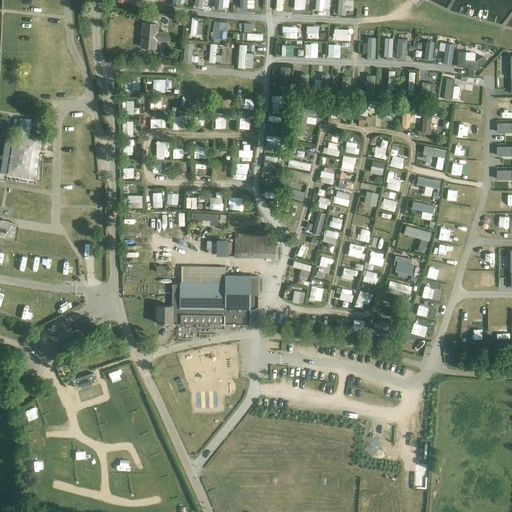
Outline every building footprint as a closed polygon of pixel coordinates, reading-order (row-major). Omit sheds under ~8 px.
[(254,0),(240,0),(240,8),(254,8),(254,0)] [(294,0),(294,9),(305,9),(305,0),(294,0)] [(329,0),(315,0),(316,8),(329,9),(329,0)] [(353,10),(353,0),(337,0),(338,14),(347,14),(347,10),(353,10)] [(202,35),(203,22),(197,22),(198,17),(191,17),(190,34),(202,35)] [(212,21),(212,38),(227,39),(228,22),(212,21)] [(158,24),(153,24),(143,23),(142,33),(143,33),(142,47),(156,48),(156,40),(167,41),(168,33),(157,32),(158,24)] [(306,38),(319,38),(319,25),(307,25),(306,38)] [(281,26),(281,37),(298,37),(299,26),(281,26)] [(349,40),(350,29),(334,28),(333,39),(349,40)] [(367,59),(376,59),(377,37),(368,36),(367,59)] [(384,37),(385,57),(394,56),(393,37),(384,37)] [(407,59),(408,38),(398,37),(397,59),(407,59)] [(426,40),(424,59),(433,60),(434,41),(426,40)] [(186,42),(182,61),(191,63),(194,43),(186,42)] [(216,54),(217,43),(210,43),(209,62),(222,62),(222,54),(216,54)] [(252,52),(247,52),(247,44),(239,44),(238,67),(252,67),(252,52)] [(282,44),(282,55),(293,56),(294,45),(282,44)] [(317,56),(317,44),(305,44),(305,56),(317,56)] [(347,47),(335,45),(333,58),(346,60),(347,47)] [(458,50),(457,68),(478,69),(479,63),(485,63),(486,56),(467,55),(467,51),(458,50)] [(442,55),(434,55),(434,62),(452,62),(452,52),(442,52),(442,55)] [(367,74),(366,92),(376,92),(376,74),(367,74)] [(227,86),(240,86),(239,75),(227,76),(227,86)] [(126,81),(126,92),(140,92),(140,76),(132,76),(133,81),(126,81)] [(216,80),(216,93),(226,93),(227,80),(216,80)] [(154,81),(154,92),(164,92),(164,82),(154,81)] [(124,100),(124,113),(140,114),(140,107),(134,107),(134,100),(124,100)] [(378,113),(377,100),(363,101),(363,114),(378,113)] [(467,117),(469,106),(459,104),(457,115),(467,117)] [(318,119),(319,111),(300,108),(296,135),(305,137),(306,124),(310,124),(311,118),(318,119)] [(402,126),(410,126),(411,109),(403,109),(402,126)] [(422,133),(431,134),(433,113),(424,112),(422,133)] [(174,115),(174,126),(184,126),(184,116),(174,115)] [(240,129),(250,129),(250,118),(240,117),(240,129)] [(133,134),(134,121),(123,121),(123,134),(133,134)] [(31,143),(31,122),(18,123),(18,143),(31,143)] [(511,122),(497,123),(497,132),(511,132),(511,122)] [(466,137),(466,123),(456,123),(455,137),(466,137)] [(323,146),(322,153),(339,155),(341,143),(338,143),(340,132),(332,131),(330,147),(323,146)] [(277,148),(277,135),(266,135),(266,147),(277,148)] [(387,149),(389,140),(382,138),(380,148),(387,149)] [(359,153),(361,142),(347,139),(345,150),(359,153)] [(134,140),(123,140),(124,155),(134,154),(134,140)] [(389,165),(402,168),(405,157),(397,156),(399,144),(394,143),(389,165)] [(230,145),(220,144),(220,157),(229,157),(230,145)] [(424,145),(421,159),(443,163),(446,150),(424,145)] [(465,156),(465,145),(453,145),(452,156),(465,156)] [(173,157),(185,157),(185,147),(174,146),(173,157)] [(511,146),(497,146),(497,156),(511,155),(511,146)] [(194,158),(203,159),(203,149),(195,148),(194,158)] [(240,148),(239,160),(252,161),(252,149),(240,148)] [(374,157),(385,159),(386,149),(375,148),(374,157)] [(297,149),(296,156),(304,158),(305,151),(297,149)] [(276,169),(278,156),(264,154),(263,167),(276,169)] [(340,169),(353,172),(356,157),(343,154),(340,169)] [(289,158),(288,166),(310,171),(311,163),(289,158)] [(382,175),(385,162),(373,160),(370,172),(382,175)] [(464,175),(464,164),(451,163),(451,175),(464,175)] [(123,168),(124,178),(134,178),(133,167),(123,168)] [(319,181),(332,183),(334,171),(321,169),(319,181)] [(511,169),(496,170),(497,179),(511,179),(511,169)] [(393,177),(395,172),(389,171),(385,187),(399,191),(402,179),(393,177)] [(265,184),(265,197),(277,197),(277,184),(265,184)] [(447,199),(456,201),(458,190),(448,188),(447,199)] [(291,197),(304,200),(306,192),(293,189),(291,197)] [(347,205),(350,193),(337,190),(334,202),(347,205)] [(367,190),(364,204),(376,206),(379,193),(367,190)] [(385,190),(380,208),(394,211),(397,201),(394,200),(396,193),(385,190)] [(153,207),(163,207),(162,192),(152,192),(153,207)] [(167,192),(167,204),(178,205),(178,193),(167,192)] [(143,207),(143,194),(128,195),(129,208),(143,207)] [(320,196),(317,206),(326,209),(329,199),(320,196)] [(196,197),(187,197),(186,207),(196,208),(196,197)] [(222,209),(223,198),(211,197),(210,208),(222,209)] [(230,209),(242,209),(242,199),(230,198),(230,209)] [(442,218),(452,219),(453,210),(443,209),(442,218)] [(321,236),(326,213),(318,211),(312,233),(321,236)] [(415,211),(414,222),(425,223),(426,213),(415,211)] [(218,225),(218,213),(203,213),(203,225),(218,225)] [(332,215),(329,226),(340,229),(343,218),(332,215)] [(0,221),(0,220),(0,235),(14,238),(16,224),(9,222),(9,221),(1,220),(0,221)] [(349,238),(369,241),(371,225),(360,224),(359,231),(350,230),(349,238)] [(428,252),(432,230),(405,225),(404,234),(421,237),(418,251),(428,252)] [(437,236),(448,239),(450,229),(440,226),(437,236)] [(335,245),(337,231),(325,229),(323,242),(335,245)] [(235,235),(234,258),(275,259),(276,236),(235,235)] [(310,238),(305,258),(313,260),(318,240),(310,238)] [(349,260),(356,261),(357,255),(365,255),(366,244),(351,243),(349,260)] [(434,247),(432,257),(448,260),(449,249),(434,247)] [(368,260),(376,263),(379,254),(371,251),(368,260)] [(400,253),(400,257),(394,256),(393,264),(410,266),(411,254),(400,253)] [(330,258),(319,255),(316,270),(327,272),(330,258)] [(298,283),(307,285),(312,264),(294,260),(293,266),(301,269),(298,283)] [(344,266),(341,277),(355,281),(358,270),(344,266)] [(427,277),(442,281),(445,270),(430,266),(427,277)] [(374,284),(378,273),(364,268),(362,274),(364,275),(362,280),(374,284)] [(238,324),(250,324),(250,309),(257,306),(257,297),(258,297),(258,276),(225,276),(225,283),(181,282),(181,284),(180,314),(181,314),(193,315),(194,318),(199,318),(200,315),(225,315),(224,324),(236,324),(236,325),(238,325),(238,324)] [(406,291),(407,284),(389,281),(388,288),(406,291)] [(180,314),(181,284),(172,284),(172,306),(158,306),(157,323),(174,323),(174,324),(179,324),(179,323),(181,323),(181,314),(180,314)] [(321,301),(324,287),(312,285),(309,299),(321,301)] [(437,298),(438,289),(425,286),(423,295),(437,298)] [(340,297),(350,301),(353,291),(343,288),(340,297)] [(302,303),(305,292),(295,289),(292,301),(302,303)] [(359,289),(356,301),(368,303),(371,292),(359,289)] [(430,316),(432,308),(418,305),(417,313),(430,316)] [(424,339),(426,328),(412,324),(409,335),(424,339)] [(495,340),(506,340),(506,328),(495,328),(495,340)] [(459,349),(449,344),(446,350),(455,355),(459,349)]
